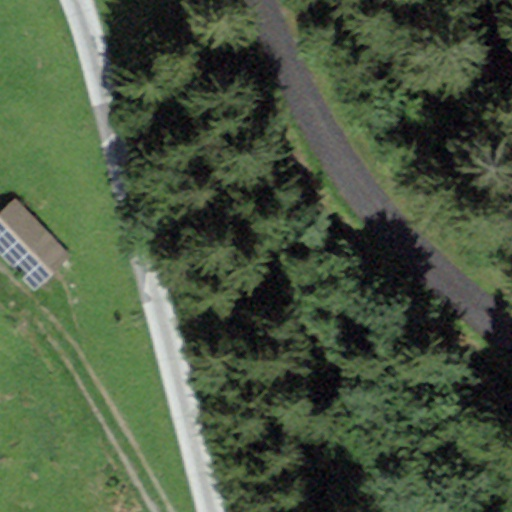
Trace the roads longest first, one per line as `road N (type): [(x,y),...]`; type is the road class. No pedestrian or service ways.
road 1 (residential): [(213,511),(76,0)]
road 2 (residential): [(262,0),(310,115),(347,174),(403,248),(511,340)]
